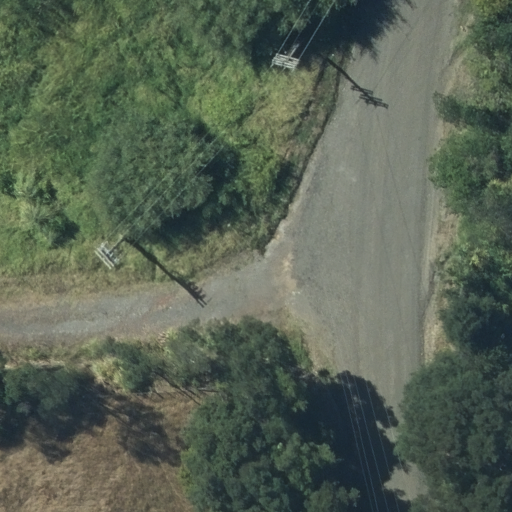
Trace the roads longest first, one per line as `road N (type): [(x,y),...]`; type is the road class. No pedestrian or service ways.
road 1 (unclassified): [(397,511),(393,126),(406,0)]
road 2 (track): [(392,263),(0,289)]
